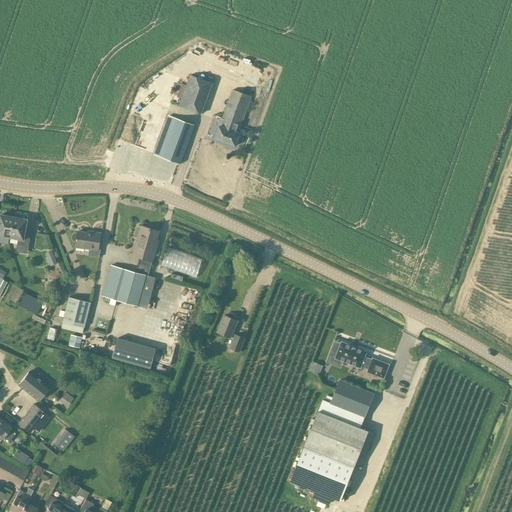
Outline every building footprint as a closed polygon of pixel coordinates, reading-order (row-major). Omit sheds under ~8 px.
[(178,106),(201,115),(213,83),(190,74),(178,106)] [(217,125),(219,126),(215,138),(235,146),(240,134),(238,133),(252,96),(233,89),(222,118),(220,118),(217,125)] [(180,164),(195,125),(168,115),(154,155),(180,164)] [(0,235),(10,238),(14,217),(1,215),(0,219),(0,235)] [(28,220),(14,217),(10,238),(19,239),(18,245),(29,247),(31,232),(26,231),(28,220)] [(159,231),(143,227),(139,241),(137,241),(133,255),(140,257),(136,272),(148,276),(156,247),(154,247),(159,231)] [(77,241),(76,247),(99,251),(102,233),(94,232),(94,234),(78,231),(78,233),(77,233),(76,233),(75,233),(74,234),(74,235),(73,235),(73,236),(73,237),(73,238),(73,239),(74,240),(75,241),(76,241),(77,241)] [(160,265),(197,277),(203,258),(166,246),(160,265)] [(52,251),(45,254),(51,266),(57,263),(52,251)] [(148,276),(136,272),(135,273),(111,265),(102,296),(106,297),(106,299),(110,301),(111,298),(115,300),(137,306),(138,304),(137,304),(141,293),(151,295),(155,278),(148,276)] [(0,296),(4,298),(9,282),(0,278),(0,296)] [(21,291),(15,303),(35,313),(41,302),(21,291)] [(91,301),(69,295),(63,321),(85,326),(91,301)] [(235,335),(232,334),(238,321),(234,319),(235,318),(235,316),(234,314),(231,313),(229,314),(228,315),(227,316),(225,315),(218,332),(230,338),(230,337),(233,338),(229,349),(239,353),(245,338),(235,334),(235,335)] [(71,335),(68,345),(79,348),(82,337),(71,335)] [(111,338),(107,358),(150,367),(154,346),(111,338)] [(367,351),(341,341),(335,358),(360,368),(361,366),(368,369),(367,372),(384,378),(389,364),(372,358),(372,360),(365,357),(367,351)] [(312,361),(309,370),(314,373),(318,364),(312,361)] [(18,385),(38,401),(49,387),(28,371),(18,385)] [(330,404),(365,418),(375,394),(339,380),(330,404)] [(66,393),(59,401),(67,407),(74,399),(66,393)] [(17,424),(28,433),(44,412),(33,403),(17,424)] [(341,502),(355,467),(368,431),(318,411),(304,446),(289,482),(341,502)] [(15,432),(10,428),(12,426),(0,416),(0,437),(1,439),(3,437),(9,441),(15,432)] [(67,432),(56,446),(63,451),(74,437),(67,432)] [(16,460),(25,463),(27,454),(18,452),(16,460)] [(9,461),(5,459),(0,466),(0,468),(4,470),(9,461)] [(14,464),(9,461),(4,470),(9,473),(14,464)] [(19,466),(14,464),(9,473),(14,476),(19,466)] [(36,465),(32,472),(40,477),(44,470),(36,465)] [(23,469),(19,466),(14,476),(18,478),(23,469)] [(23,469),(18,478),(24,481),(29,472),(23,469)] [(81,489),(75,485),(70,496),(75,499),(81,489)] [(10,509),(14,511),(22,511),(27,503),(34,491),(29,488),(26,493),(21,490),(10,509)] [(2,499),(2,500),(6,503),(11,495),(6,493),(5,495),(2,499)] [(41,511),(60,511),(62,509),(64,505),(65,504),(50,496),(41,511)] [(92,511),(90,511),(94,504),(86,500),(78,511),(92,511)] [(27,503),(22,511),(35,511),(37,509),(27,503)]
